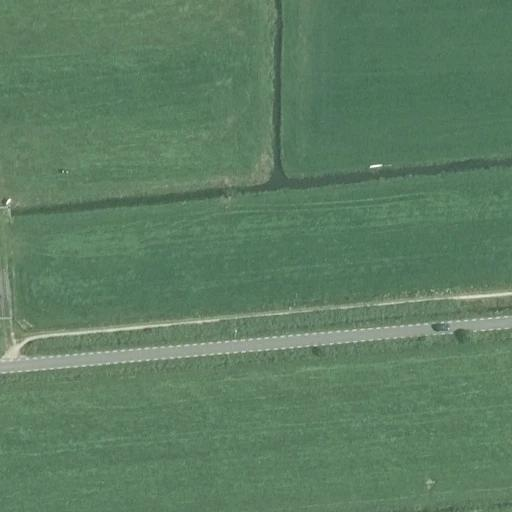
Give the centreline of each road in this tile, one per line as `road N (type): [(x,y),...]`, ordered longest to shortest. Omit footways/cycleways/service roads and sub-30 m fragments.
road 1 (unclassified): [(0,368),(511,324)]
road 2 (track): [(9,367),(0,241)]
